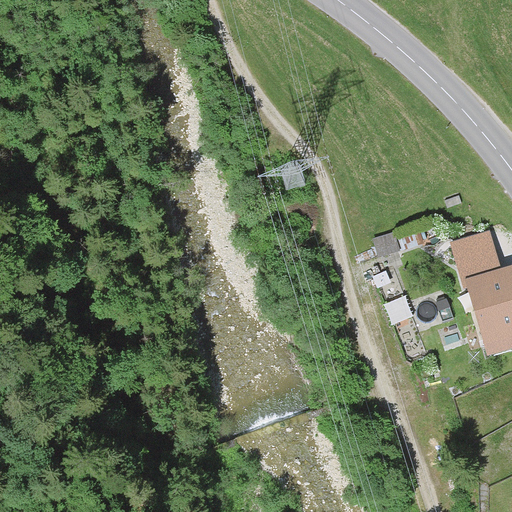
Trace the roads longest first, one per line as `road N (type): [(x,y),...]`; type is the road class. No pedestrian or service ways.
road 1 (track): [(209,0),(232,55),(320,172),(345,283),(433,511)]
road 2 (secondary): [(337,0),(420,67),(511,170)]
